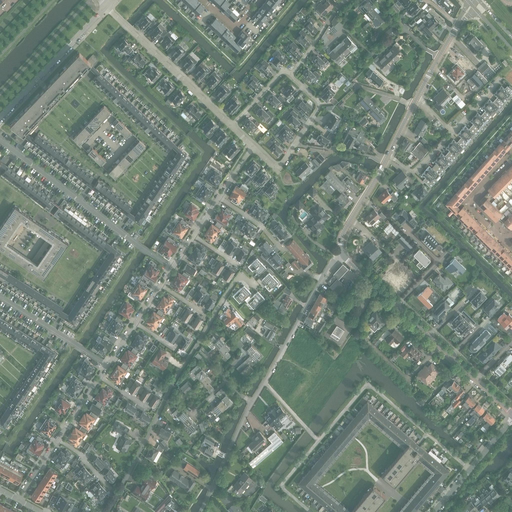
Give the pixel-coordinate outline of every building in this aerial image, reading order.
[(189,0),(186,3),(189,6),(187,9),(189,10),(191,8),(190,7),(196,0),(189,0)] [(196,0),(190,7),(191,8),(194,10),(201,3),(197,0),(196,0)] [(227,6),(230,3),(226,0),(225,0),(219,7),(223,11),(227,6)] [(318,9),(316,11),(319,15),(322,13),(324,15),(333,6),(331,5),(333,2),(330,0),(327,0),(327,1),(326,0),(327,1),(323,5),(322,3),(320,3),(317,6),(317,8),(318,9)] [(369,9),(371,11),(376,6),(370,0),(368,0),(367,1),(365,0),(364,0),(357,7),(364,14),(369,9)] [(447,0),(434,0),(437,2),(446,12),(452,6),(447,2),(448,1),(447,0)] [(271,11),(274,7),(266,1),(262,5),(270,12),(271,11)] [(198,14),(205,7),(201,3),(194,10),(198,14)] [(407,11),(412,16),(420,9),(421,9),(421,8),(416,3),(415,3),(407,11)] [(394,4),(390,7),(396,14),(400,10),(394,4)] [(271,11),(270,12),(262,5),(259,9),(267,16),(269,13),(272,15),(274,13),(271,11)] [(232,11),(227,6),(223,11),(228,15),(232,11)] [(369,20),(380,11),(376,6),(371,11),(369,9),(364,14),(369,20)] [(263,20),(264,19),(267,16),(259,9),(256,14),(263,20)] [(234,20),(238,16),(232,11),(228,15),(234,20)] [(375,27),(377,26),(386,17),(380,11),(369,20),(375,27)] [(432,17),(428,13),(426,15),(430,19),(427,22),(424,19),(422,20),(431,30),(439,23),(433,16),(432,17)] [(256,14),(252,18),(265,29),(266,29),(260,24),(262,21),(265,23),(267,21),(264,19),(263,20),(256,14)] [(138,25),(143,30),(148,25),(151,27),(156,22),(153,20),(152,21),(147,16),(138,25)] [(307,20),(308,21),(303,26),(313,34),(317,29),(312,25),(315,22),(310,17),(307,20)] [(204,30),(205,30),(209,25),(212,28),(213,29),(220,22),(216,18),(204,30)] [(214,30),(217,32),(224,25),(220,22),(213,29),(212,28),(210,31),(212,32),(214,30)] [(428,37),(432,33),(423,22),(418,27),(428,37)] [(157,26),(149,35),(154,39),(155,38),(157,36),(157,37),(160,34),(163,37),(165,34),(167,32),(166,30),(164,29),(165,28),(160,23),(157,26)] [(224,25),(217,32),(220,35),(221,36),(227,29),(224,25)] [(391,27),(384,33),(389,38),(396,32),(394,29),(391,27)] [(222,37),(225,40),(231,32),(227,29),(221,36),(220,35),(217,38),(219,39),(222,37)] [(299,33),(301,34),(296,39),(305,47),(309,42),(307,40),(307,39),(304,36),(307,34),(302,29),(299,33)] [(256,41),(242,30),(239,34),(242,37),(246,40),(247,40),(250,36),(255,41),(256,41)] [(175,40),(170,35),(171,34),(168,32),(164,37),(166,39),(161,44),(166,49),(175,40)] [(229,44),(228,43),(235,36),(231,32),(225,40),(227,43),(225,45),(227,47),(229,44)] [(236,43),(233,39),(235,36),(228,43),(229,44),(237,52),(241,47),(236,43)] [(350,50),(355,45),(347,36),(340,42),(345,48),(347,46),(350,50)] [(482,44),(475,36),(466,43),(471,48),(470,49),(473,52),(482,44)] [(248,44),(250,42),(247,40),(246,40),(242,37),(236,43),(241,47),(243,49),(246,44),(244,43),(246,41),(248,44)] [(125,41),(124,40),(122,42),(120,45),(118,47),(117,48),(117,49),(121,53),(122,53),(124,50),(128,54),(132,49),(128,46),(130,45),(129,44),(129,43),(126,40),(125,41)] [(292,47),(287,52),(296,60),(300,55),(298,52),(298,51),(295,49),(298,46),(293,42),(290,45),(292,47)] [(347,46),(345,48),(340,42),(336,47),(344,55),(347,53),(350,50),(347,46)] [(400,47),(395,42),(393,44),(394,45),(387,52),(389,53),(387,56),(390,58),(389,59),(390,59),(390,60),(390,62),(392,63),(393,63),(399,58),(396,55),(398,53),(397,52),(399,50),(397,49),(400,47)] [(176,62),(185,52),(186,51),(178,44),(173,48),(176,51),(173,54),(174,54),(171,57),(176,62)] [(339,64),(346,58),(344,56),(344,55),(336,47),(329,53),(339,64)] [(280,63),(281,64),(282,63),(283,64),(286,61),(285,60),(286,59),(279,52),(274,57),(276,59),(272,62),(277,67),(280,63)] [(79,53),(47,86),(44,90),(10,125),(19,132),(25,137),(26,137),(28,134),(26,133),(56,101),(60,98),(89,67),(90,68),(93,66),(87,60),(79,53)] [(387,56),(385,53),(376,62),(385,71),(390,66),(386,63),(390,60),(390,59),(389,59),(390,58),(387,56)] [(91,56),(87,60),(93,66),(96,63),(98,60),(96,57),(93,54),(91,56)] [(127,59),(130,62),(132,59),(140,67),(146,62),(143,60),(144,59),(140,55),(139,56),(137,54),(134,57),(131,55),(127,59)] [(192,57),(189,54),(184,59),(187,61),(184,64),(185,64),(182,67),(187,72),(195,63),(197,61),(192,57)] [(326,64),(327,65),(329,62),(324,57),(322,60),(317,55),(316,56),(315,55),(312,59),(313,59),(312,60),(321,69),(326,64)] [(463,56),(459,59),(466,66),(469,63),(463,56)] [(272,73),(269,70),(270,69),(267,67),(269,64),(264,60),(261,63),(263,65),(259,69),(267,77),(272,73)] [(208,72),(203,67),(205,66),(201,63),(197,67),(199,70),(197,73),(195,76),(199,81),(208,72)] [(486,63),(479,70),(484,75),(488,80),(496,73),(486,63)] [(456,66),(449,73),(456,80),(464,72),(457,65),(456,66)] [(146,72),(144,74),(148,78),(149,77),(154,81),(160,75),(159,74),(160,73),(157,70),(156,71),(155,70),(154,71),(150,67),(146,72)] [(97,83),(104,76),(96,68),(93,71),(97,75),(93,79),(97,83)] [(308,69),(307,70),(306,69),(303,72),(304,73),(303,74),(308,79),(308,80),(309,79),(312,82),(317,77),(318,78),(320,76),(315,71),(313,73),(308,69)] [(221,79),(216,74),(217,74),(214,71),(209,76),(211,78),(208,81),(209,82),(206,85),(211,89),(221,79)] [(373,71),(367,77),(378,87),(383,81),(373,71)] [(261,87),(256,82),(258,80),(253,75),(250,78),(251,78),(247,84),(256,92),(261,87)] [(97,83),(101,87),(108,80),(104,76),(97,83)] [(467,79),(461,85),(470,95),(476,89),(467,79)] [(101,87),(105,90),(112,83),(108,80),(101,87)] [(171,83),(170,84),(169,83),(168,84),(164,80),(160,85),(164,89),(162,90),(168,95),(174,88),(173,87),(174,86),(171,83)] [(105,90),(109,94),(116,87),(112,83),(105,90)] [(222,83),(218,88),(220,91),(218,93),(218,94),(216,97),(221,101),(229,93),(231,91),(226,86),(222,83)] [(322,98),(325,101),(326,101),(327,102),(332,96),(332,97),(333,96),(332,96),(335,92),(330,88),(331,87),(328,84),(324,89),(326,92),(321,97),(322,98)] [(284,93),(283,94),(288,99),(287,100),(289,103),(294,98),(292,95),(296,90),(291,85),(284,93)] [(501,85),(497,89),(507,99),(511,94),(510,93),(511,90),(507,86),(505,89),(501,85)] [(109,94),(113,98),(119,91),(116,87),(109,94)] [(437,102),(434,105),(439,110),(443,107),(440,104),(444,101),(443,100),(448,95),(449,96),(449,95),(443,89),(434,98),(437,102)] [(497,97),(495,100),(500,104),(506,97),(507,99),(497,89),(493,94),(497,97)] [(113,98),(117,102),(123,95),(119,91),(113,98)] [(171,102),(173,100),(178,105),(186,96),(181,92),(178,95),(177,94),(175,97),(172,95),(168,99),(171,102)] [(277,108),(281,102),(282,103),(285,101),(280,96),(277,98),(272,94),(271,95),(271,94),(268,97),(268,98),(267,99),(273,104),(272,104),(273,105),(274,105),(277,108)] [(461,108),(466,104),(457,94),(452,99),(461,108)] [(117,102),(121,105),(127,98),(123,95),(117,102)] [(361,95),(359,98),(359,99),(360,101),(359,102),(367,110),(369,107),(371,109),(376,105),(366,95),(364,97),(362,95),(361,95)] [(235,101),(237,99),(234,96),(229,100),(232,103),(229,106),(230,106),(227,109),(232,114),(240,105),(235,101)] [(121,105),(124,109),(131,102),(127,98),(121,105)] [(489,99),(485,103),(495,112),(499,108),(498,107),(500,104),(495,100),(493,102),(489,99)] [(342,105),(345,103),(342,100),(337,105),(342,111),(345,108),(342,105)] [(296,104),(293,107),(298,112),(300,109),(303,112),(304,111),(306,114),(311,109),(310,109),(312,107),(307,102),(305,104),(302,101),(298,106),(296,104)] [(124,109),(128,113),(135,106),(131,102),(124,109)] [(485,110),(483,113),(488,117),(490,115),(492,116),(495,112),(485,103),(482,107),(485,110)] [(372,111),(370,113),(377,121),(378,121),(381,124),(386,118),(383,116),(385,114),(376,105),(371,109),(372,111)] [(113,115),(104,106),(100,110),(106,117),(110,112),(113,115)] [(128,113),(132,117),(139,110),(135,106),(128,113)] [(185,114),(187,111),(196,120),(201,114),(198,112),(199,111),(196,107),(195,108),(192,106),(189,109),(187,107),(183,111),(185,114)] [(260,108),(257,111),(258,112),(257,113),(262,118),(262,119),(263,119),(264,120),(267,123),(272,118),(272,117),(274,115),(269,110),(266,113),(262,108),(261,109),(260,108)] [(106,117),(100,110),(96,114),(102,121),(106,117)] [(132,117),(136,120),(143,113),(139,110),(132,117)] [(292,110),(290,113),(291,114),(286,119),(289,122),(290,123),(290,122),(295,127),(296,126),(297,127),(300,124),(299,123),(300,122),(295,118),(298,115),(292,110)] [(477,112),(473,116),(483,126),(487,121),(486,120),(488,117),(483,113),(481,116),(477,112)] [(136,120),(140,124),(147,117),(143,113),(136,120)] [(102,121),(96,114),(92,118),(99,124),(102,121)] [(328,121),(329,122),(327,125),(330,127),(328,130),(333,133),(335,131),(335,130),(333,129),(340,119),(333,115),(331,118),(330,117),(328,121)] [(473,124),(471,126),(476,131),(478,128),(480,130),(483,126),(473,116),(470,120),(473,124)] [(120,131),(125,126),(116,117),(116,118),(118,120),(114,125),(116,127),(120,131)] [(140,124),(144,128),(151,121),(147,117),(140,124)] [(365,117),(359,123),(362,126),(368,121),(365,117)] [(99,124),(92,118),(89,122),(95,128),(99,124)] [(253,133),(258,128),(259,128),(262,126),(257,121),(254,124),(249,119),(248,120),(248,119),(245,122),(245,123),(244,124),(250,129),(249,129),(250,130),(253,133)] [(440,131),(445,127),(437,119),(433,124),(435,127),(435,129),(436,130),(437,130),(438,129),(440,131)] [(203,128),(208,133),(206,135),(209,138),(214,133),(211,131),(214,128),(213,127),(216,125),(211,120),(203,128)] [(421,120),(415,132),(422,135),(428,124),(421,120)] [(144,128),(148,132),(155,125),(151,121),(144,128)] [(95,128),(89,122),(85,126),(91,132),(95,128)] [(148,132),(152,135),(159,128),(155,125),(148,132)] [(280,134),(277,137),(283,143),(286,140),(288,142),(289,141),(290,142),(293,138),(292,138),(293,137),(288,132),(291,129),(286,125),(283,127),(284,128),(279,133),(280,134)] [(91,132),(85,126),(81,130),(88,136),(91,132)] [(125,126),(120,131),(125,135),(127,137),(131,132),(134,135),(125,126)] [(465,126),(461,130),(472,139),(475,135),(474,133),(476,131),(471,126),(469,129),(465,126)] [(347,134),(343,142),(346,143),(345,145),(351,148),(354,143),(356,138),(354,137),(357,131),(351,127),(347,134)] [(152,135),(156,139),(163,132),(159,128),(152,135)] [(356,138),(354,143),(358,145),(357,148),(365,152),(365,151),(366,151),(367,149),(367,148),(368,146),(363,144),(366,138),(363,136),(365,132),(362,129),(360,131),(356,138)] [(88,136),(81,130),(77,134),(84,140),(88,136)] [(461,137),(459,140),(464,144),(466,142),(468,143),(472,139),(461,130),(458,134),(461,137)] [(26,137),(25,137),(19,132),(13,138),(20,144),(26,137)] [(156,139),(160,143),(166,136),(163,132),(156,139)] [(214,143),(216,141),(221,145),(229,137),(224,132),(221,135),(221,134),(218,137),(215,135),(211,140),(214,143)] [(36,145),(42,137),(38,134),(34,139),(31,136),(29,139),(36,145)] [(84,140),(77,134),(73,138),(82,147),(80,144),(84,140)] [(317,139),(317,140),(323,144),(322,145),(323,145),(324,145),(326,146),(329,140),(332,142),(334,139),(328,135),(326,138),(321,134),(320,135),(319,135),(317,139)] [(160,143),(164,146),(170,139),(166,136),(160,143)] [(511,146),(504,139),(505,138),(503,136),(501,137),(501,138),(503,140),(501,142),(500,143),(508,150),(511,146)] [(36,145),(41,148),(46,141),(42,137),(36,145)] [(142,150),(146,146),(137,137),(137,138),(139,140),(135,144),(142,150)] [(275,138),(273,141),(273,142),(269,147),(272,150),(271,150),(272,151),(273,151),(278,156),(279,155),(280,155),(283,152),(282,151),(283,151),(278,146),(280,143),(275,138)] [(420,160),(428,151),(419,142),(416,146),(414,145),(413,147),(411,145),(412,143),(405,138),(400,146),(409,152),(410,150),(411,151),(410,152),(420,160)] [(170,139),(164,146),(168,150),(172,146),(175,144),(175,143),(170,139)] [(453,139),(449,143),(460,152),(463,148),(462,147),(464,144),(459,140),(457,143),(453,139)] [(41,148),(45,152),(51,144),(46,141),(41,148)] [(500,143),(501,142),(499,141),(498,141),(498,142),(500,144),(498,146),(497,147),(505,155),(506,154),(507,153),(506,152),(508,150),(500,143)] [(449,151),(447,153),(452,158),(454,155),(456,156),(460,152),(449,143),(446,147),(449,151)] [(45,152),(49,155),(55,147),(51,144),(45,152)] [(142,150),(135,144),(131,148),(138,154),(142,150)] [(235,145),(232,147),(231,147),(229,150),(226,147),(222,152),(225,155),(227,153),(232,158),(240,149),(235,145)] [(505,155),(497,147),(498,146),(496,145),(494,145),(494,146),(496,148),(494,150),(493,151),(501,158),(502,156),(503,157),(504,156),(505,156),(505,155)] [(176,155),(183,160),(186,155),(178,146),(175,149),(178,152),(176,155)] [(49,155),(53,158),(59,151),(55,147),(49,155)] [(94,158),(99,154),(94,150),(92,148),(88,152),(85,150),(94,158)] [(138,154),(131,148),(128,152),(134,158),(138,154)] [(493,151),(494,150),(492,149),(490,149),(490,150),(492,152),(490,154),(490,155),(497,162),(501,158),(493,151)] [(53,158),(58,162),(64,154),(59,151),(53,158)] [(124,156),(130,162),(134,158),(128,152),(124,156)] [(441,153),(437,157),(448,166),(451,162),(450,160),(452,158),(447,153),(445,156),(441,153)] [(497,162),(490,155),(490,154),(488,153),(487,153),(487,154),(489,156),(487,159),(486,159),(493,166),(497,162)] [(64,154),(58,162),(62,165),(68,157),(64,154)] [(101,164),(105,160),(99,154),(94,158),(103,167),(101,164)] [(325,159),(320,154),(315,158),(319,164),(320,164),(325,159)] [(180,164),(183,160),(176,155),(173,159),(181,165),(182,165),(180,164)] [(127,166),(130,162),(124,156),(120,160),(127,166)] [(62,165),(66,168),(72,160),(68,157),(62,165)] [(438,164),(435,167),(440,171),(442,169),(444,170),(448,166),(437,157),(434,161),(438,164)] [(493,166),(486,159),(487,159),(485,157),(483,157),(483,158),(485,160),(483,163),(482,163),(490,170),(493,166)] [(178,169),(181,165),(173,159),(170,164),(178,169)] [(66,168),(71,171),(76,164),(72,160),(66,168)] [(123,170),(127,166),(120,160),(117,164),(123,170)] [(490,170),(482,163),(483,163),(481,161),(480,161),(480,163),(482,164),(480,167),(479,168),(486,174),(490,170)] [(309,169),(310,168),(305,162),(296,171),(301,177),(304,174),(306,176),(311,171),(309,169)] [(251,176),(249,178),(251,180),(256,175),(254,173),(258,168),(257,167),(258,166),(255,163),(254,164),(253,163),(248,168),(247,169),(248,169),(246,171),(251,176)] [(71,171),(75,175),(81,167),(76,164),(71,171)] [(113,168),(119,174),(123,170),(117,164),(113,168)] [(175,174),(178,169),(170,164),(167,168),(175,174)] [(486,174),(479,168),(480,167),(478,165),(476,165),(476,167),(478,168),(476,171),(475,172),(483,178),(486,174)] [(12,169),(7,166),(2,174),(6,177),(12,169)] [(429,166),(425,170),(436,179),(441,173),(440,172),(440,171),(435,167),(433,169),(429,166)] [(75,175),(79,178),(85,170),(81,167),(75,175)] [(106,170),(115,178),(119,174),(113,168),(109,172),(106,170)] [(172,178),(175,174),(167,168),(164,173),(172,178)] [(6,177),(10,180),(16,172),(12,169),(6,177)] [(221,177),(218,174),(219,173),(214,169),(213,171),(211,170),(206,179),(216,185),(221,177)] [(483,178),(475,172),(476,171),(474,169),(472,169),(472,171),(474,172),(472,175),(472,176),(479,182),(483,178)] [(79,178),(83,181),(89,174),(85,170),(79,178)] [(346,186),(342,183),(330,170),(324,176),(340,192),(346,186)] [(360,171),(358,170),(356,174),(365,180),(368,176),(360,171)] [(436,179),(425,170),(422,174),(426,178),(423,180),(429,185),(435,179),(436,179)] [(394,183),(395,182),(399,186),(404,181),(406,183),(408,182),(406,180),(408,177),(402,171),(400,174),(399,176),(398,175),(393,180),(394,182),(392,184),(393,184),(394,182),(394,183)] [(511,176),(507,171),(503,175),(510,182),(511,179),(511,176)] [(10,180),(15,183),(20,176),(16,172),(10,180)] [(172,179),(172,178),(164,173),(161,177),(169,183),(170,183),(168,182),(171,178),(172,179)] [(263,173),(259,178),(256,175),(251,180),(254,183),(255,182),(260,187),(263,184),(264,183),(269,178),(268,177),(268,176),(265,173),(264,174),(263,173)] [(356,174),(354,173),(352,175),(354,177),(354,178),(355,179),(363,183),(365,180),(356,174)] [(479,182),(472,176),(472,175),(470,173),(469,173),(469,175),(471,177),(469,179),(468,180),(476,187),(477,186),(478,185),(477,184),(479,182)] [(83,181),(88,185),(91,182),(90,182),(94,177),(89,174),(83,181)] [(503,175),(499,179),(506,186),(510,182),(503,175)] [(15,183),(19,187),(25,179),(20,176),(15,183)] [(343,179),(344,181),(342,183),(346,186),(347,184),(355,192),(359,189),(350,179),(348,178),(346,176),(343,179)] [(167,187),(169,183),(161,177),(158,182),(167,187)] [(476,187),(468,180),(469,179),(467,177),(465,177),(465,179),(467,181),(465,183),(464,184),(472,190),(474,188),(475,189),(476,188),(476,187)] [(19,187),(23,190),(29,182),(25,179),(19,187)] [(326,179),(320,186),(329,195),(335,188),(326,179)] [(499,179),(496,182),(503,189),(506,186),(499,179)] [(94,184),(91,187),(96,191),(102,183),(98,180),(94,185),(94,184)] [(472,190),(464,184),(465,183),(463,181),(462,181),(462,183),(464,185),(462,187),(461,188),(468,194),(472,190)] [(23,190),(28,193),(34,186),(29,182),(23,190)] [(163,192),(167,187),(158,182),(155,186),(163,192)] [(204,185),(203,184),(199,189),(210,196),(212,193),(211,192),(212,190),(210,189),(212,186),(206,182),(204,185)] [(496,182),(492,186),(499,193),(503,189),(496,182)] [(96,191),(101,194),(106,187),(102,183),(96,191)] [(266,186),(261,191),(259,192),(262,195),(264,192),(269,197),(271,195),(273,197),(275,195),(274,195),(277,192),(275,190),(278,188),(277,187),(278,186),(274,183),(274,184),(273,183),(268,188),(266,186)] [(239,188),(236,185),(232,191),(233,191),(242,197),(243,197),(248,189),(241,185),(239,188)] [(468,194),(461,188),(462,187),(460,185),(458,185),(458,187),(460,189),(458,191),(457,192),(465,198),(468,194)] [(28,193),(32,197),(38,189),(34,186),(28,193)] [(160,197),(163,192),(155,186),(152,191),(160,197)] [(416,189),(411,193),(413,195),(415,194),(420,199),(427,191),(426,190),(427,190),(424,187),(423,186),(418,191),(416,189)] [(499,193),(492,186),(488,190),(495,197),(499,193)] [(101,194),(105,198),(111,190),(106,187),(101,194)] [(313,196),(318,192),(313,187),(309,191),(313,196)] [(32,197),(36,200),(42,192),(38,189),(32,197)] [(207,199),(208,200),(210,196),(199,189),(196,194),(197,195),(198,195),(196,198),(201,202),(203,199),(206,201),(207,199)] [(465,198),(457,192),(458,191),(456,189),(454,189),(454,191),(457,193),(454,195),(454,196),(462,203),(463,203),(463,202),(464,201),(463,200),(465,198)] [(105,198),(109,201),(115,193),(111,190),(105,198)] [(393,192),(390,194),(386,190),(378,197),(384,203),(390,197),(394,201),(398,197),(393,192)] [(149,195),(157,201),(160,197),(152,191),(149,195)] [(239,202),(240,203),(243,197),(242,197),(233,191),(230,196),(233,198),(231,201),(236,204),(238,202),(239,202)] [(36,200),(41,203),(47,196),(42,192),(36,200)] [(345,195),(342,192),(336,198),(339,201),(340,202),(338,204),(341,208),(344,206),(346,207),(352,201),(345,195)] [(109,201),(113,204),(119,197),(115,193),(109,201)] [(451,195),(453,197),(451,199),(450,200),(457,206),(458,206),(459,204),(460,205),(461,204),(462,203),(454,196),(454,195),(452,193),(451,193),(451,195)] [(146,200),(154,206),(157,201),(149,195),(146,200)] [(41,203),(45,207),(51,199),(47,196),(41,203)] [(480,205),(483,207),(490,200),(485,196),(480,201),(480,202),(480,203),(480,204),(480,205)] [(113,204),(118,208),(124,200),(119,197),(113,204)] [(457,206),(450,200),(451,199),(449,197),(447,197),(447,199),(449,201),(446,204),(455,213),(456,214),(456,213),(457,213),(461,209),(459,208),(458,206),(457,206)] [(55,202),(51,199),(45,207),(49,210),(55,202)] [(118,208),(122,211),(128,203),(124,200),(118,208)] [(154,206),(146,200),(143,204),(150,209),(153,205),(154,206)] [(300,200),(295,204),(299,209),(304,204),(300,200)] [(483,207),(487,212),(494,205),(490,200),(483,207)] [(122,211),(127,215),(129,212),(129,211),(132,207),(128,203),(122,211)] [(251,213),(256,217),(262,208),(258,204),(257,205),(254,203),(250,209),(253,211),(251,213)] [(147,213),(150,209),(143,204),(140,209),(149,215),(149,214),(147,213)] [(189,204),(183,213),(193,219),(199,211),(195,209),(196,207),(191,204),(190,205),(189,204)] [(59,205),(53,213),(58,216),(63,209),(59,205)] [(487,212),(492,216),(499,209),(494,205),(487,212)] [(32,218),(28,215),(23,211),(20,209),(15,206),(0,227),(0,247),(0,248),(5,251),(6,252),(8,253),(8,254),(26,266),(30,269),(31,270),(36,273),(39,275),(44,278),(68,243),(64,240),(63,239),(60,237),(59,236),(54,233),(53,232),(51,231),(33,218),(32,218)] [(328,215),(318,206),(311,213),(314,216),(321,223),(326,219),(325,218),(328,215)] [(464,206),(461,209),(457,213),(456,213),(456,214),(454,215),(454,217),(455,217),(457,215),(459,217),(460,218),(467,211),(465,209),(466,208),(465,207),(464,206)] [(221,210),(220,210),(217,214),(227,221),(228,220),(232,215),(230,214),(232,211),(226,207),(224,210),(222,209),(221,210)] [(267,212),(267,211),(262,208),(256,217),(261,220),(263,218),(266,219),(270,214),(267,212)] [(58,216),(62,220),(68,212),(63,209),(58,216)] [(146,219),(149,215),(140,209),(137,213),(146,219)] [(381,212),(379,214),(374,209),(365,218),(368,221),(367,222),(367,223),(369,224),(370,224),(371,224),(380,216),(383,220),(386,217),(381,212)] [(403,225),(406,222),(406,223),(407,223),(408,224),(409,225),(412,228),(417,223),(414,219),(415,218),(409,213),(408,214),(403,209),(398,214),(400,217),(398,219),(403,225)] [(499,209),(492,216),(496,221),(503,213),(499,209)] [(460,218),(459,217),(457,219),(458,221),(459,221),(461,219),(463,221),(464,222),(471,215),(467,211),(460,218)] [(62,220),(66,223),(72,215),(68,212),(62,220)] [(146,219),(137,213),(135,216),(132,214),(130,217),(140,224),(144,218),(145,219),(146,219)] [(217,214),(214,218),(218,220),(216,223),(222,227),(223,224),(224,225),(227,221),(217,214)] [(66,223),(71,226),(76,219),(72,215),(66,223)] [(464,222),(463,221),(461,223),(461,225),(463,225),(465,223),(467,225),(468,226),(475,219),(471,215),(464,222)] [(324,227),(321,223),(314,216),(306,223),(316,233),(319,230),(319,231),(324,227)] [(71,226),(75,230),(81,222),(76,219),(71,226)] [(179,222),(178,221),(175,226),(185,232),(188,227),(185,225),(187,223),(182,219),(180,222),(179,222)] [(477,221),(475,219),(468,226),(467,225),(465,227),(465,228),(467,228),(469,227),(471,229),(472,230),(480,222),(479,221),(478,220),(477,221)] [(511,227),(511,224),(507,219),(502,223),(508,228),(508,229),(509,229),(510,229),(511,229),(511,228),(511,227)] [(252,224),(248,222),(248,223),(246,221),(244,224),(242,222),(238,228),(241,229),(240,230),(241,230),(240,231),(245,234),(246,233),(251,225),(252,224)] [(75,230),(79,233),(85,225),(81,222),(75,230)] [(480,222),(472,230),(471,229),(469,231),(469,232),(471,232),(473,230),(475,233),(476,233),(482,226),(481,225),(482,224),(480,222)] [(214,225),(212,224),(208,229),(218,235),(221,230),(220,229),(222,227),(216,223),(214,225)] [(402,235),(402,236),(399,233),(399,232),(390,223),(383,230),(388,235),(391,231),(396,236),(397,234),(400,237),(398,240),(408,251),(413,246),(402,235)] [(274,228),(273,230),(280,239),(282,238),(284,240),(290,235),(287,232),(287,233),(279,224),(277,226),(276,225),(274,227),(274,228)] [(79,233),(84,236),(89,229),(85,225),(79,233)] [(254,231),(256,228),(251,225),(246,233),(250,236),(251,236),(253,238),(257,232),(254,231)] [(181,237),(185,232),(175,226),(170,234),(171,235),(177,238),(179,236),(181,237)] [(482,226),(476,233),(475,233),(473,234),(473,236),(474,236),(476,234),(479,236),(479,237),(486,230),(482,226)] [(88,240),(94,232),(89,229),(84,236),(88,240)] [(214,239),(215,240),(218,235),(208,229),(205,234),(208,236),(206,238),(211,242),(213,239),(214,240),(214,239)] [(479,237),(479,236),(477,238),(477,240),(478,240),(480,238),(482,240),(483,241),(490,234),(486,230),(479,237)] [(92,243),(98,235),(94,232),(88,240),(92,243)] [(437,243),(438,243),(428,233),(426,235),(425,235),(424,236),(424,237),(422,239),(432,249),(434,246),(439,251),(443,247),(439,244),(439,245),(437,243)] [(483,241),(482,240),(480,242),(481,244),(482,244),(484,242),(486,244),(487,245),(494,238),(490,234),(483,241)] [(97,246),(103,239),(98,235),(92,243),(97,246)] [(175,241),(169,237),(164,244),(174,250),(177,246),(173,244),(175,241)] [(494,238),(487,245),(486,244),(484,246),(484,248),(486,248),(488,246),(490,248),(491,249),(498,242),(494,238)] [(107,242),(103,239),(97,246),(101,250),(107,242)] [(293,240),(286,246),(298,260),(305,253),(293,240)] [(262,242),(258,245),(264,252),(261,254),(262,255),(265,259),(270,255),(268,252),(272,248),(272,247),(270,245),(269,245),(266,241),(263,244),(262,242)] [(364,249),(365,249),(369,253),(368,254),(373,258),(381,251),(376,246),(377,246),(376,244),(375,245),(371,241),(364,249)] [(231,254),(233,252),(235,253),(239,248),(237,246),(232,242),(229,246),(228,245),(225,248),(227,249),(226,251),(231,254)] [(492,249),(494,252),(495,252),(503,244),(502,244),(501,243),(500,244),(498,242),(491,249),(490,248),(488,250),(488,251),(490,251),(492,249)] [(170,254),(171,254),(174,250),(164,244),(163,244),(160,249),(159,248),(157,251),(162,255),(164,252),(166,254),(169,256),(170,254)] [(496,253),(498,255),(499,256),(505,249),(504,247),(505,246),(503,245),(504,245),(503,244),(495,252),(494,252),(492,254),(492,255),(494,255),(496,253)] [(111,245),(107,249),(110,252),(118,257),(121,253),(111,245)] [(201,246),(199,249),(196,247),(193,252),(203,259),(206,254),(205,253),(204,252),(206,250),(201,246)] [(242,249),(239,248),(235,253),(238,255),(236,257),(242,261),(247,253),(247,252),(248,251),(243,248),(242,249)] [(430,260),(419,249),(413,254),(420,261),(416,264),(420,268),(424,265),(425,266),(430,260)] [(499,257),(502,259),(502,260),(509,253),(505,249),(499,256),(498,255),(496,257),(496,259),(497,259),(499,257)] [(198,263),(199,264),(203,259),(193,252),(192,251),(189,256),(189,257),(192,259),(190,262),(196,265),(198,263)] [(115,262),(118,257),(110,252),(107,256),(115,262)] [(306,252),(305,253),(298,260),(303,265),(302,266),(305,270),(313,263),(310,259),(309,258),(310,257),(306,252)] [(503,261),(505,263),(506,264),(511,258),(511,255),(509,253),(502,260),(502,259),(500,261),(500,263),(501,263),(503,261)] [(112,266),(115,262),(107,256),(104,261),(112,266)] [(274,258),(269,262),(278,272),(282,268),(281,267),(286,263),(279,256),(275,260),(274,258)] [(252,271),(254,270),(256,272),(258,270),(260,273),(266,267),(257,258),(248,266),(252,271)] [(466,269),(455,258),(446,268),(445,268),(450,273),(455,270),(456,269),(461,274),(466,269)] [(510,268),(511,265),(511,258),(506,264),(505,263),(503,265),(504,267),(505,267),(507,265),(509,267),(510,268)] [(148,263),(149,264),(146,269),(147,269),(156,275),(160,270),(157,268),(155,266),(156,264),(151,260),(148,263)] [(295,260),(291,263),(297,269),(300,266),(296,262),(295,260)] [(109,271),(112,266),(104,261),(101,265),(109,271)] [(218,273),(219,273),(221,275),(225,269),(222,267),(224,265),(219,261),(218,262),(217,261),(214,265),(215,266),(213,270),(218,273)] [(183,269),(186,271),(186,272),(190,274),(191,273),(192,274),(193,275),(197,270),(195,269),(187,263),(183,269)] [(334,276),(337,279),(338,280),(348,269),(343,264),(333,275),(334,276)] [(106,275),(109,271),(101,265),(98,270),(106,275)] [(229,268),(227,271),(225,269),(221,275),(224,276),(224,277),(223,278),(228,282),(229,280),(234,272),(229,268)] [(150,278),(154,281),(157,276),(156,275),(147,269),(142,277),(148,281),(150,278)] [(0,275),(0,277),(4,280),(8,272),(4,270),(0,275)] [(103,280),(106,275),(98,270),(95,274),(103,280)] [(4,280),(8,283),(13,275),(8,272),(4,280)] [(175,277),(176,278),(186,284),(189,279),(188,278),(187,278),(189,275),(184,272),(182,274),(178,272),(175,277)] [(264,282),(266,284),(264,286),(269,291),(278,282),(271,275),(269,273),(264,278),(266,280),(264,282)] [(100,284),(103,280),(95,274),(92,279),(100,284)] [(328,283),(331,286),(330,287),(339,294),(342,290),(341,289),(344,285),(337,279),(338,277),(335,274),(334,276),(328,283)] [(444,279),(439,274),(438,275),(437,276),(434,279),(437,282),(437,283),(440,286),(443,288),(445,286),(448,288),(453,283),(446,276),(444,279)] [(8,283),(13,286),(18,278),(13,275),(8,283)] [(434,279),(437,276),(434,279),(437,282),(436,283),(440,287),(440,286),(443,288),(445,286),(443,288),(440,286),(437,283),(437,282),(434,279)] [(444,278),(444,279),(446,276),(453,283),(448,288),(445,286),(448,289),(453,283),(446,276),(444,278)] [(13,286),(17,289),(22,281),(18,278),(13,286)] [(181,288),(182,289),(186,284),(176,278),(172,283),(175,285),(173,287),(179,291),(181,288),(181,289),(181,288)] [(97,289),(100,284),(92,279),(89,283),(97,289)] [(141,280),(139,279),(134,287),(145,294),(147,291),(146,290),(147,288),(145,287),(147,284),(141,280)] [(17,289),(22,291),(27,284),(22,281),(17,289)] [(94,293),(97,289),(89,283),(86,288),(94,293)] [(22,291),(27,294),(31,287),(27,284),(22,291)] [(473,288),(469,284),(464,290),(467,293),(473,288)] [(420,293),(417,297),(422,301),(423,302),(426,305),(429,308),(431,305),(434,302),(435,302),(433,300),(434,300),(429,295),(433,291),(428,286),(421,292),(422,293),(420,294),(420,293)] [(27,294),(31,297),(36,290),(31,287),(27,294)] [(142,297),(143,297),(145,294),(134,287),(131,292),(132,293),(133,293),(131,296),(136,299),(138,297),(141,298),(142,297)] [(243,289),(242,287),(233,296),(236,300),(238,298),(241,301),(248,295),(251,293),(246,287),(243,289)] [(92,297),(94,293),(86,288),(83,292),(92,297)] [(194,298),(200,302),(201,299),(204,301),(208,295),(209,294),(201,288),(200,290),(198,293),(196,292),(194,296),(195,297),(194,298)] [(31,297),(36,300),(41,293),(36,290),(31,297)] [(471,300),(473,303),(472,304),(476,308),(481,303),(481,302),(486,297),(480,291),(477,295),(476,294),(474,296),(474,297),(471,300)] [(89,302),(92,297),(83,292),(80,296),(89,302)] [(36,300),(40,303),(45,296),(41,293),(36,300)] [(246,302),(247,302),(250,306),(252,304),(255,307),(265,298),(259,293),(257,295),(255,293),(253,295),(251,298),(246,302)] [(329,298),(320,293),(317,298),(326,303),(329,298)] [(168,295),(166,298),(164,296),(161,301),(160,301),(170,308),(173,303),(172,302),(174,299),(168,295)] [(216,300),(210,297),(208,295),(204,301),(206,302),(205,305),(210,309),(211,307),(212,308),(215,305),(213,304),(216,300)] [(40,303),(45,306),(50,299),(45,296),(40,303)] [(86,306),(89,302),(80,296),(78,301),(86,306)] [(289,297),(286,296),(284,299),(283,299),(282,300),(284,301),(280,307),(285,310),(287,307),(288,307),(293,299),(289,297)] [(433,313),(432,314),(436,317),(436,316),(438,318),(445,311),(445,312),(446,311),(449,308),(450,307),(454,302),(449,297),(446,299),(433,313)] [(327,303),(326,303),(317,298),(315,302),(324,307),(327,303)] [(45,306),(50,309),(54,301),(50,299),(45,306)] [(494,299),(491,302),(484,309),(488,312),(486,314),(489,317),(498,308),(496,306),(499,304),(494,299)] [(157,306),(160,308),(158,311),(163,314),(165,312),(166,312),(167,313),(170,308),(160,301),(161,301),(160,300),(157,304),(158,304),(157,306)] [(50,309),(54,312),(59,304),(54,301),(50,309)] [(83,311),(86,306),(78,301),(75,305),(83,311)] [(128,317),(134,309),(130,306),(131,305),(127,301),(125,303),(124,302),(118,310),(128,317)] [(324,307),(315,302),(313,306),(322,312),(324,308),(324,307)] [(59,315),(63,307),(59,304),(54,312),(59,315)] [(80,315),(83,311),(75,305),(72,310),(80,315)] [(313,306),(310,311),(319,316),(322,312),(313,306)] [(182,317),(187,321),(189,322),(190,322),(193,317),(191,315),(192,312),(187,309),(186,310),(185,309),(182,313),(184,314),(182,317)] [(243,322),(234,312),(233,313),(228,309),(224,313),(227,316),(223,319),(229,326),(234,322),(238,326),(243,322)] [(77,320),(80,315),(72,310),(69,314),(77,320)] [(387,321),(376,310),(365,322),(368,324),(367,325),(374,332),(379,326),(380,327),(381,326),(382,326),(387,321)] [(461,312),(468,319),(470,317),(463,310),(461,312)] [(158,311),(156,313),(154,311),(150,317),(159,322),(160,323),(163,318),(162,317),(163,314),(158,311)] [(310,311),(308,315),(317,321),(320,317),(320,316),(319,316),(310,311)] [(62,317),(63,317),(74,324),(77,320),(69,314),(65,312),(62,317)] [(507,315),(504,312),(498,319),(501,322),(502,322),(508,328),(507,328),(511,332),(511,330),(511,316),(509,313),(507,315)] [(454,328),(456,331),(466,321),(460,314),(452,322),(456,326),(454,328)] [(203,319),(198,316),(196,318),(193,317),(190,322),(189,322),(188,324),(196,329),(197,328),(200,324),(201,325),(204,321),(202,320),(203,319)] [(251,328),(258,321),(253,316),(246,323),(251,328)] [(313,328),(316,322),(313,320),(307,316),(303,323),(313,328)] [(115,319),(113,319),(110,324),(121,331),(123,327),(122,327),(123,325),(120,323),(122,320),(117,317),(115,320),(115,319)] [(153,330),(155,327),(159,322),(150,317),(147,322),(150,323),(148,326),(153,330)] [(0,326),(0,328),(4,331),(9,323),(4,320),(0,326)] [(271,324),(266,321),(263,326),(267,329),(263,335),(266,336),(271,339),(275,332),(271,330),(273,327),(270,325),(271,324)] [(466,321),(456,331),(458,333),(460,330),(465,335),(472,327),(466,321)] [(4,331),(8,334),(14,326),(9,323),(4,331)] [(117,333),(119,334),(121,331),(110,324),(105,331),(106,332),(112,336),(114,333),(116,335),(117,333)] [(497,331),(495,333),(496,335),(500,331),(493,324),(491,326),(497,331)] [(337,325),(330,335),(338,340),(344,330),(337,325)] [(396,331),(397,330),(391,325),(387,329),(392,333),(386,340),(390,344),(394,340),(397,343),(402,337),(396,331)] [(8,334),(13,337),(18,329),(14,326),(8,334)] [(256,333),(247,327),(244,331),(252,337),(256,333)] [(168,338),(173,342),(175,339),(177,341),(182,333),(174,328),(173,330),(171,333),(170,332),(167,336),(169,337),(168,338)] [(13,337),(18,340),(23,332),(18,329),(13,337)] [(485,330),(472,343),(473,344),(472,346),(471,348),(471,349),(473,351),(475,351),(477,350),(479,349),(481,347),(481,346),(486,342),(484,340),(491,334),(487,330),(486,330),(485,330)] [(18,340),(22,343),(27,334),(23,332),(18,340)] [(141,336),(138,334),(135,339),(143,345),(147,340),(146,340),(148,337),(143,333),(141,336)] [(190,339),(182,333),(177,341),(180,342),(178,345),(184,349),(184,347),(186,348),(188,344),(187,344),(190,339)] [(22,343),(27,346),(32,337),(27,334),(22,343)] [(105,335),(103,338),(102,337),(98,342),(108,348),(107,349),(108,349),(112,344),(108,342),(110,339),(105,335)] [(213,336),(209,339),(218,349),(225,343),(220,337),(217,340),(213,336)] [(27,346),(31,348),(37,340),(32,337),(27,346)] [(145,346),(143,345),(135,339),(132,345),(134,346),(132,349),(138,352),(140,350),(141,351),(145,346)] [(41,343),(37,340),(31,348),(36,351),(41,343)] [(484,360),(485,362),(501,347),(496,342),(495,341),(489,347),(484,352),(482,354),(483,354),(480,357),(481,358),(483,361),(484,360)] [(101,352),(102,352),(104,353),(107,349),(108,348),(98,342),(95,346),(94,346),(91,349),(97,353),(99,350),(101,352)] [(227,351),(230,348),(225,343),(218,349),(227,359),(231,355),(227,351)] [(249,356),(243,362),(247,366),(249,364),(252,367),(259,360),(257,357),(260,354),(251,345),(248,348),(248,347),(245,350),(247,352),(248,352),(250,355),(249,356)] [(56,352),(45,346),(42,351),(45,352),(53,357),(56,352)] [(413,346),(410,348),(408,346),(401,354),(405,358),(409,354),(416,360),(421,354),(413,346)] [(126,351),(124,354),(134,361),(138,356),(136,355),(137,355),(136,355),(138,352),(132,349),(131,351),(128,350),(127,351),(126,351)] [(165,367),(166,367),(167,365),(167,364),(168,362),(162,358),(166,353),(161,350),(157,355),(152,362),(163,369),(165,367)] [(42,357),(49,362),(53,357),(45,352),(42,357)] [(130,365),(131,366),(134,361),(124,354),(121,357),(122,357),(123,358),(121,360),(124,362),(122,364),(128,368),(129,365),(130,365)] [(494,369),(497,372),(496,374),(499,376),(506,369),(503,366),(506,364),(507,365),(511,359),(511,355),(510,354),(508,356),(503,361),(504,361),(502,363),(501,363),(494,369)] [(46,367),(49,362),(42,357),(38,362),(46,367)] [(84,362),(81,367),(82,367),(92,374),(94,370),(93,370),(94,368),(92,366),(89,364),(91,362),(86,358),(83,361),(84,362)] [(43,371),(46,367),(38,362),(35,366),(43,371)] [(249,364),(247,366),(243,362),(241,364),(236,368),(240,372),(241,371),(246,377),(254,369),(252,367),(249,364)] [(126,371),(126,370),(128,368),(122,364),(121,367),(118,365),(115,370),(124,377),(128,372),(126,371)] [(432,364),(427,369),(424,367),(416,375),(422,381),(423,381),(427,384),(428,383),(429,384),(436,376),(435,375),(439,371),(432,364)] [(198,365),(191,371),(200,381),(207,375),(202,369),(198,365)] [(40,376),(43,371),(35,366),(32,371),(40,376)] [(92,374),(82,367),(79,372),(80,373),(78,375),(83,379),(85,376),(89,379),(92,374)] [(120,381),(121,382),(124,377),(115,370),(111,375),(114,377),(112,380),(117,383),(119,381),(120,381)] [(37,381),(40,376),(32,371),(29,376),(37,381)] [(211,380),(207,375),(200,381),(211,393),(214,389),(208,383),(211,380)] [(34,385),(37,381),(29,376),(26,380),(34,385)] [(72,380),(69,385),(79,391),(79,392),(80,392),(82,389),(81,388),(82,386),(80,385),(82,382),(76,378),(74,381),(72,380)] [(31,390),(34,385),(26,380),(23,385),(31,390)] [(134,393),(136,391),(139,392),(142,387),(140,385),(141,383),(136,380),(135,381),(129,390),(134,393)] [(460,386),(454,381),(447,388),(450,391),(451,390),(452,390),(453,389),(455,392),(460,386)] [(189,383),(182,389),(185,393),(192,386),(189,383)] [(27,395),(31,390),(23,385),(20,390),(27,395)] [(71,397),(73,395),(75,396),(79,392),(79,391),(69,385),(66,390),(67,391),(66,394),(71,397)] [(142,387),(139,392),(141,394),(140,397),(145,400),(150,392),(151,390),(144,385),(142,387)] [(107,387),(105,390),(103,388),(99,393),(109,400),(112,395),(111,394),(113,391),(107,387)] [(451,404),(446,410),(450,413),(454,408),(460,402),(458,399),(465,391),(461,387),(455,393),(457,395),(454,398),(451,401),(451,404)] [(24,400),(27,395),(20,390),(16,395),(24,400)] [(95,398),(98,400),(97,403),(102,406),(104,404),(106,405),(109,400),(99,393),(98,392),(98,393),(98,392),(95,398)] [(154,406),(155,405),(156,406),(159,402),(157,401),(160,398),(161,396),(155,393),(154,394),(154,395),(151,393),(148,398),(150,400),(149,403),(154,406)] [(21,404),(24,400),(16,395),(13,399),(21,404)] [(473,398),(469,395),(464,400),(466,401),(468,403),(473,398)] [(222,400),(217,405),(223,412),(232,402),(229,399),(226,396),(222,400)] [(60,412),(61,410),(65,413),(70,404),(60,398),(55,406),(56,407),(55,409),(60,412)] [(468,403),(470,405),(472,406),(476,401),(473,398),(468,403)] [(18,409),(21,404),(13,399),(10,404),(18,409)] [(369,417),(410,451),(417,443),(367,401),(356,416),(364,422),(369,417)] [(133,405),(128,402),(124,407),(128,410),(127,410),(127,411),(128,412),(134,416),(135,417),(138,412),(135,410),(136,408),(135,407),(133,405)] [(101,409),(102,406),(97,403),(95,405),(93,403),(89,409),(92,410),(91,412),(90,412),(97,417),(102,410),(101,409)] [(473,410),(469,414),(472,416),(474,414),(476,411),(481,406),(478,403),(473,408),(474,409),(473,411),(473,410)] [(15,414),(18,409),(10,404),(7,409),(15,414)] [(211,422),(213,421),(223,412),(217,405),(207,414),(210,417),(208,419),(211,422)] [(280,406),(276,410),(274,408),(269,413),(270,415),(265,419),(276,431),(284,424),(286,427),(293,422),(280,406)] [(472,416),(467,421),(470,425),(475,420),(474,419),(476,417),(477,418),(480,415),(485,409),(481,406),(476,411),(474,414),(472,416)] [(12,418),(15,414),(7,409),(4,414),(12,418)] [(173,412),(173,413),(182,422),(189,416),(184,411),(181,413),(177,409),(176,410),(173,412)] [(479,418),(477,420),(478,422),(480,420),(484,423),(485,421),(486,420),(491,415),(487,411),(482,416),(479,418)] [(84,414),(82,417),(93,424),(97,417),(90,412),(89,414),(86,413),(85,414),(84,414)] [(142,412),(141,414),(138,412),(135,417),(142,421),(143,422),(144,421),(144,420),(147,423),(151,417),(146,414),(144,412),(144,413),(142,412)] [(12,418),(4,414),(1,418),(9,423),(12,418)] [(483,426),(481,428),(485,432),(489,428),(488,427),(490,424),(495,419),(491,415),(486,420),(488,422),(485,424),(483,426)] [(189,416),(182,422),(191,432),(194,429),(195,428),(193,426),(196,424),(193,422),(194,421),(189,416)] [(48,420),(46,419),(43,424),(53,430),(53,431),(54,431),(56,428),(55,427),(56,425),(54,424),(56,421),(50,417),(48,420)] [(80,427),(86,431),(88,432),(93,424),(82,417),(80,420),(81,421),(80,423),(82,424),(80,427)] [(362,424),(354,417),(311,468),(319,475),(362,424)] [(0,424),(5,428),(9,423),(1,418),(0,418),(0,424)] [(126,434),(129,429),(116,423),(113,428),(114,429),(114,430),(123,434),(116,447),(125,451),(125,450),(126,451),(128,447),(127,447),(131,439),(125,436),(126,434)] [(158,435),(160,436),(159,437),(164,440),(165,439),(167,440),(171,433),(173,434),(174,431),(168,424),(168,423),(165,429),(162,428),(158,435)] [(45,437),(47,434),(49,435),(53,431),(53,430),(43,424),(40,429),(41,430),(40,433),(45,437)] [(84,433),(86,431),(80,427),(79,430),(75,427),(72,432),(73,433),(81,439),(83,440),(86,434),(84,433)] [(251,438),(253,441),(248,445),(249,445),(246,447),(251,452),(253,450),(253,451),(266,439),(259,431),(251,438)] [(283,442),(275,432),(268,438),(272,443),(249,463),(253,468),(283,442)] [(78,444),(81,439),(73,433),(70,438),(72,440),(70,442),(76,446),(78,443),(78,444)] [(34,437),(31,442),(31,443),(42,450),(44,446),(43,445),(44,444),(41,442),(43,439),(38,435),(36,438),(34,437)] [(206,436),(202,442),(208,445),(207,447),(207,446),(203,453),(210,457),(214,450),(210,448),(211,447),(214,441),(206,436)] [(35,452),(38,454),(42,450),(31,443),(26,450),(33,455),(35,452)] [(151,446),(146,457),(147,457),(147,459),(149,460),(150,459),(153,461),(156,463),(159,457),(156,456),(158,451),(161,452),(163,450),(159,445),(156,449),(151,446)] [(410,501),(418,508),(450,471),(420,446),(413,454),(434,472),(410,501)] [(387,482),(388,480),(394,485),(416,459),(404,449),(381,476),(387,482)] [(63,452),(61,451),(58,456),(67,462),(71,457),(69,456),(71,453),(65,450),(63,452)] [(23,457),(18,453),(15,458),(20,461),(23,457)] [(67,462),(58,456),(54,461),(57,463),(55,465),(60,469),(62,466),(64,467),(67,462)] [(97,457),(92,461),(96,466),(97,467),(98,468),(99,469),(101,467),(103,470),(107,467),(108,466),(110,464),(106,459),(104,461),(101,459),(100,460),(97,457)] [(183,468),(196,477),(200,471),(187,462),(182,459),(179,465),(183,468)] [(0,473),(3,476),(8,467),(4,464),(0,470),(0,473)] [(79,466),(74,471),(76,473),(76,474),(75,475),(79,479),(87,471),(83,467),(81,469),(79,466)] [(107,467),(103,470),(106,473),(104,474),(105,475),(106,476),(106,477),(107,478),(111,482),(116,477),(113,474),(114,473),(108,466),(107,467)] [(8,478),(13,469),(8,467),(3,476),(8,478)] [(58,474),(49,468),(46,473),(59,481),(60,480),(55,477),(58,474)] [(13,481),(18,472),(13,469),(8,478),(13,481)] [(174,470),(169,478),(189,492),(196,482),(191,479),(189,481),(174,470)] [(331,511),(347,511),(313,482),(318,476),(310,470),(298,484),(331,511)] [(87,471),(79,479),(85,486),(91,480),(89,478),(91,476),(87,471)] [(18,484),(23,475),(18,472),(13,481),(18,484)] [(248,484),(253,479),(244,472),(238,480),(242,484),(244,481),(248,484)] [(54,480),(58,482),(59,481),(46,473),(43,478),(51,483),(54,480)] [(141,480),(144,482),(142,486),(149,491),(151,489),(156,482),(152,480),(152,479),(149,477),(145,475),(141,480)] [(54,490),(49,487),(51,483),(43,478),(40,482),(53,491),(54,490)] [(240,495),(242,494),(241,493),(248,484),(244,481),(242,484),(238,480),(233,486),(236,488),(234,491),(234,492),(239,496),(240,495)] [(48,488),(52,492),(53,491),(40,482),(37,487),(45,492),(48,488)] [(89,487),(87,488),(93,495),(102,487),(98,483),(96,485),(94,483),(89,487)] [(371,511),(385,496),(379,491),(380,490),(374,484),(351,511),(371,511)] [(491,489),(489,492),(495,498),(500,494),(491,485),(489,487),(491,489)] [(102,487),(93,495),(100,502),(101,501),(106,496),(104,494),(106,492),(105,490),(106,489),(103,486),(102,487)] [(148,494),(149,491),(142,486),(139,490),(136,488),(132,493),(136,496),(139,498),(144,501),(148,494)] [(49,499),(43,496),(45,492),(37,487),(34,491),(48,500),(49,499)] [(485,496),(484,496),(491,503),(495,498),(489,492),(487,489),(484,491),(486,492),(483,494),(485,496)] [(42,497),(47,501),(48,500),(34,491),(31,496),(39,501),(42,497)] [(480,500),(486,507),(491,503),(484,496),(485,496),(483,494),(482,493),(480,495),(482,498),(480,500)] [(58,508),(57,508),(61,510),(67,498),(60,495),(59,495),(56,502),(58,503),(56,507),(58,508)] [(169,495),(154,510),(155,511),(158,511),(171,498),(169,495)] [(263,495),(262,495),(259,498),(265,503),(268,499),(263,495)] [(74,503),(73,503),(74,502),(67,498),(61,510),(63,511),(64,511),(65,511),(66,511),(68,508),(70,510),(74,503)] [(474,503),(476,505),(481,511),(486,507),(480,500),(477,498),(475,499),(476,501),(474,503)] [(168,511),(178,511),(171,508),(174,503),(171,501),(165,506),(167,507),(167,508),(170,509),(168,511)] [(233,504),(228,509),(230,511),(240,511),(242,510),(236,503),(233,504)]
